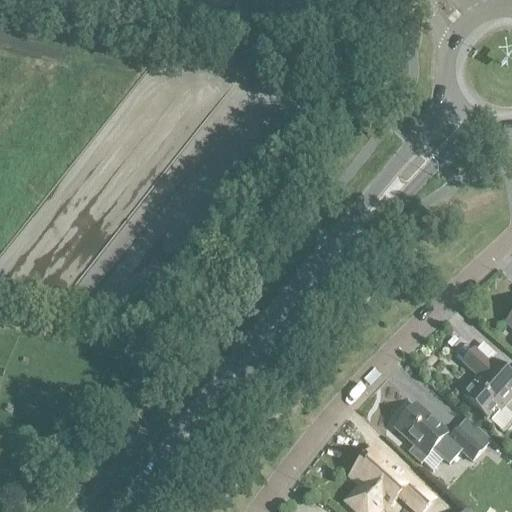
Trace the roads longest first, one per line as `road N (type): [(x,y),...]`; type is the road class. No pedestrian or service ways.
road 1 (primary): [(113,511),(362,225)]
road 2 (residential): [(257,511),(356,387),(511,236)]
road 3 (primary): [(450,101),(412,143),(362,225)]
road 4 (primary): [(362,225),(478,126)]
road 5 (unclassified): [(376,0),(322,40),(252,27)]
